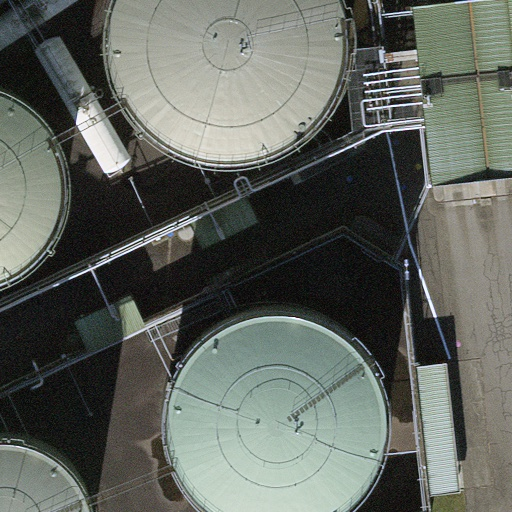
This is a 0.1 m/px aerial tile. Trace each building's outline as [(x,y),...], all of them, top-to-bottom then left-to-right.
[(118,0),(112,37),(119,74),(137,106),(164,131),(198,147),(235,150),(271,141),(303,122),(326,93),(340,57),(341,19),(334,0),(118,0)] [(511,0),(414,11),(434,195),(511,186),(511,0)] [(66,169),(55,139),(36,115),(10,97),(0,94),(0,278),(13,275),(40,256),(58,230),(67,200),(66,169)] [(355,330),(325,308),(289,297),(251,298),(216,313),(188,338),(169,371),(163,408),(169,443),(186,474),(211,498),(240,511),(309,511),(311,511),(342,495),(366,470),(382,436),(386,398),(376,362),(355,330)] [(58,441),(32,428),(3,423),(0,423),(0,511),(95,511),(92,488),(78,461),(58,441)]
